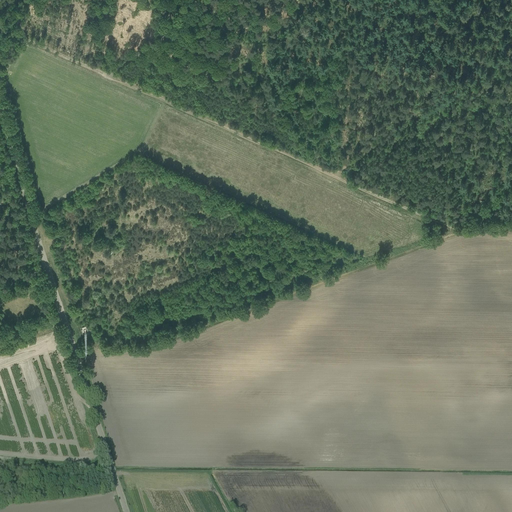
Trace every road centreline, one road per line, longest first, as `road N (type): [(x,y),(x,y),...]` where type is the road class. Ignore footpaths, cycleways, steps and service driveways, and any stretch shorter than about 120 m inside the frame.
road 1 (track): [(465,230),(0,30)]
road 2 (track): [(511,226),(465,230),(388,255),(159,342),(74,354)]
road 3 (unclassified): [(125,511),(0,105)]
